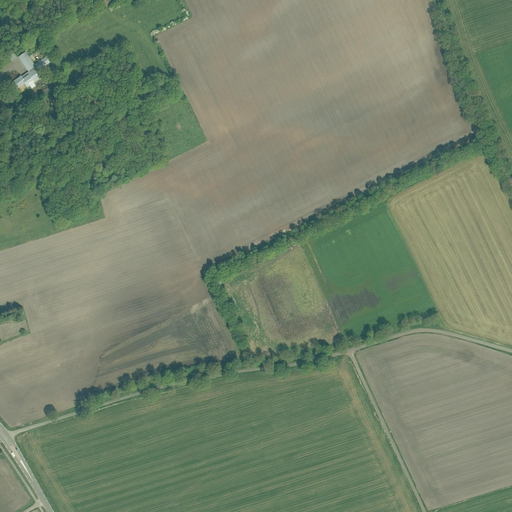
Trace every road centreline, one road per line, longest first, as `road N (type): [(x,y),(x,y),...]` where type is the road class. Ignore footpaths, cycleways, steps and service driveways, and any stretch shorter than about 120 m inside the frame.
road 1 (unclassified): [(7,435),(142,391),(349,350)]
road 2 (track): [(438,0),(472,103),(511,185)]
road 3 (unclassified): [(424,511),(349,350)]
road 4 (unclassified): [(511,351),(425,329),(349,350)]
